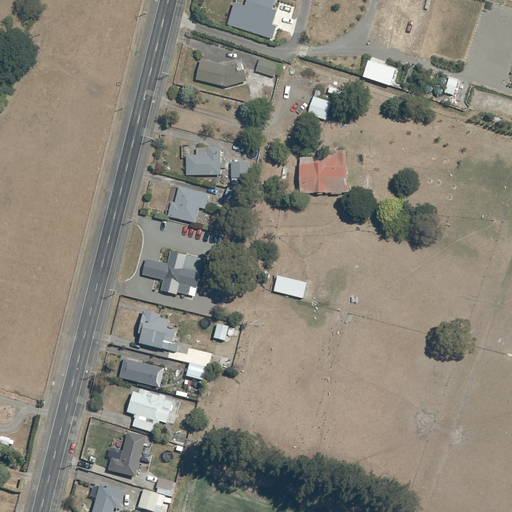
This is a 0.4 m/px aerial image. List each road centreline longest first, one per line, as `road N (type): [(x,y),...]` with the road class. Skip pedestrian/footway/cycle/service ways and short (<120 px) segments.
road 1 (unclassified): [(40,511),(164,13)]
road 2 (residential): [(302,0),(291,43),(279,51),(164,13)]
